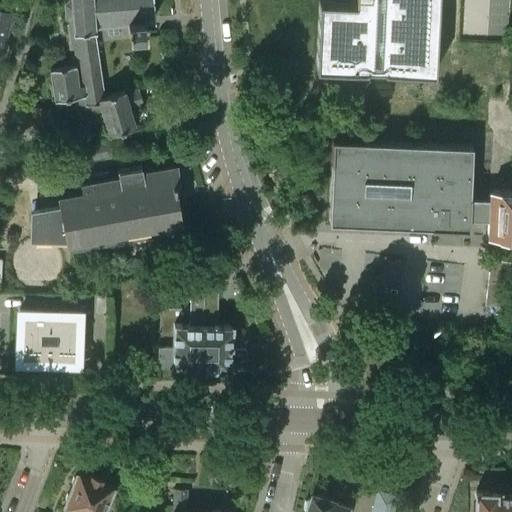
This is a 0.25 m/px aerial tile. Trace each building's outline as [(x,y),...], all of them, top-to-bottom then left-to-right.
[(62,0),(64,12),(69,15),(71,15),(72,22),(66,22),(72,65),(49,68),(52,86),(50,86),(51,95),(54,95),(54,99),(77,96),(80,114),(102,110),(109,134),(134,126),(129,108),(142,103),(138,88),(125,92),(123,89),(110,93),(103,93),(94,26),(93,26),(93,24),(126,20),(127,33),(145,32),(144,19),(153,18),(151,0),(62,0)] [(433,70),(436,0),(317,0),(315,65),(365,67),(365,66),(384,67),(384,68),(433,70)] [(363,140),(363,136),(355,136),(355,139),(332,138),(331,163),(321,163),(319,214),(328,214),(329,217),(333,221),(334,222),(334,229),(385,232),(386,224),(478,228),(478,223),(480,224),(487,224),(488,188),(488,182),(491,181),(494,178),(495,174),(495,172),(493,169),(490,167),(471,165),(471,144),(363,140)] [(88,159),(112,154),(109,142),(86,147),(88,159)] [(59,196),(60,202),(30,207),(29,238),(66,239),(67,241),(68,241),(70,250),(150,236),(149,227),(179,222),(174,190),(176,190),(175,183),(179,180),(176,167),(141,173),(143,181),(138,182),(138,184),(121,187),(119,176),(109,178),(108,172),(87,176),(88,181),(59,186),(61,195),(59,196)] [(508,189),(488,188),(487,224),(486,234),(498,234),(498,235),(511,235),(511,171),(509,172),(508,189)] [(202,292),(200,367),(229,368),(229,366),(244,366),(245,348),(230,348),(230,325),(215,324),(217,278),(208,277),(207,292),(202,292)] [(160,307),(159,322),(158,364),(171,365),(171,366),(200,367),(202,292),(189,292),(189,308),(160,307)] [(40,311),(18,310),(17,361),(33,362),(61,363),(77,363),(79,312),(57,311),(57,306),(41,306),(40,311)] [(72,486),(70,492),(67,493),(64,499),(65,502),(64,506),(78,511),(102,511),(113,485),(104,482),(105,479),(89,473),(88,475),(78,471),(77,474),(74,475),(71,483),(72,486)] [(174,488),(174,509),(173,509),(172,511),(226,511),(186,510),(187,488),(174,488)] [(511,511),(511,491),(475,490),(474,511),(511,511)] [(372,511),(390,511),(395,498),(378,493),(372,511)] [(332,501),(332,500),(311,494),(309,498),(304,501),(303,506),(305,511),(344,511),(347,506),(332,501)]
